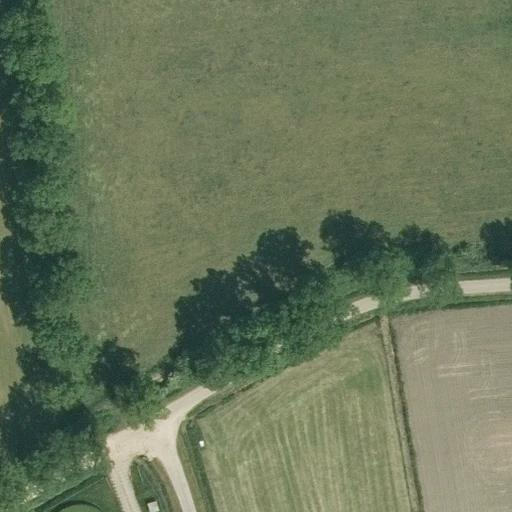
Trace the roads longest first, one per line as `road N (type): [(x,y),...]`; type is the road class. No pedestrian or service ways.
road 1 (unclassified): [(115,443),(352,311),(414,293),(511,285)]
road 2 (track): [(0,507),(115,443)]
